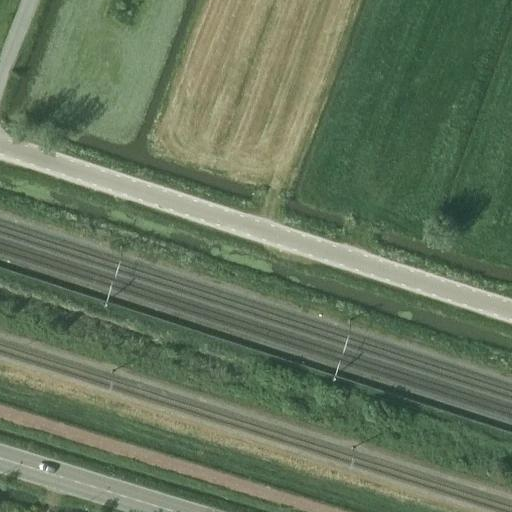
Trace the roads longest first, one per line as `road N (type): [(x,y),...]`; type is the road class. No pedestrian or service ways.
road 1 (tertiary): [(511,311),(0,146)]
road 2 (secondary): [(189,511),(0,455)]
